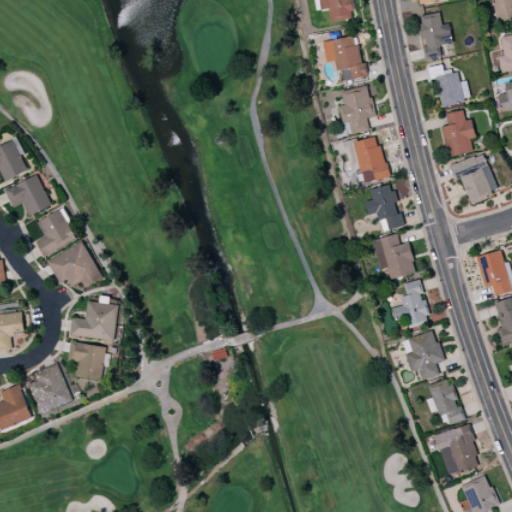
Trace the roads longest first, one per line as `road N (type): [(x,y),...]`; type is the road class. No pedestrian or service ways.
road 1 (tertiary): [(511,448),(443,241),(386,0)]
road 2 (residential): [(0,366),(38,358),(53,332),(45,294),(0,227)]
